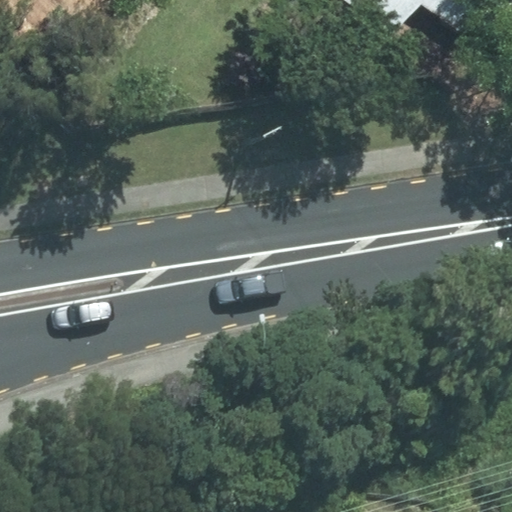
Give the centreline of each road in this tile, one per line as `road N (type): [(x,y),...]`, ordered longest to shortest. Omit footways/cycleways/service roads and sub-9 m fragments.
road 1 (secondary): [(0,275),(92,259),(373,245)]
road 2 (secondary): [(373,245),(49,324)]
road 3 (secondary): [(373,245),(511,223)]
